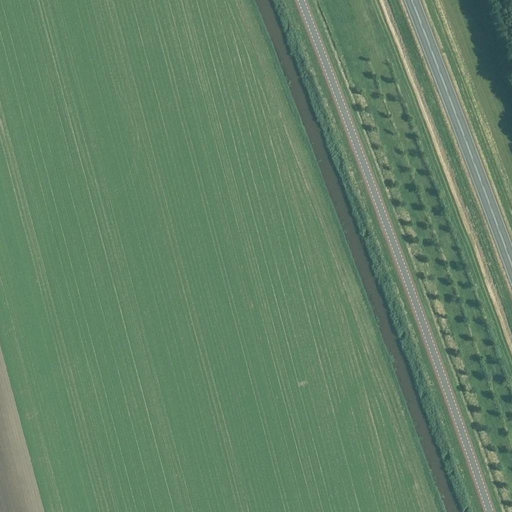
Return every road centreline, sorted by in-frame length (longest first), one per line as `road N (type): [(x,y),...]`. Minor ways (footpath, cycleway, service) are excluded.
road 1 (unclassified): [(486,511),(295,0)]
road 2 (trunk): [(511,268),(410,0)]
